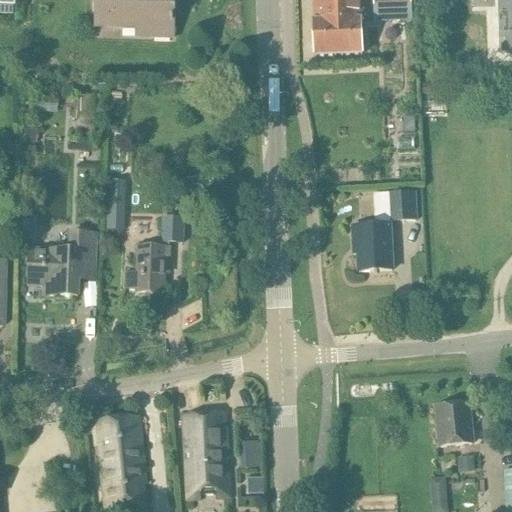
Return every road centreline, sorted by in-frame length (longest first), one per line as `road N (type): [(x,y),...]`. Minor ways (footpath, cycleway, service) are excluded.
road 1 (secondary): [(283,364),(272,0)]
road 2 (residential): [(0,399),(283,364)]
road 3 (residential): [(283,364),(511,343)]
road 4 (secondary): [(289,511),(283,364)]
